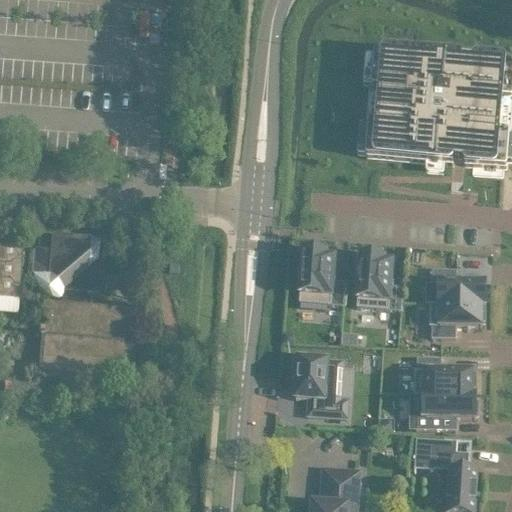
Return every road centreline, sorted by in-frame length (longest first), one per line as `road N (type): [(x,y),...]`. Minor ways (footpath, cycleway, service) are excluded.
road 1 (tertiary): [(231,511),(254,204)]
road 2 (residential): [(254,204),(0,184)]
road 3 (tertiary): [(254,204),(274,0)]
road 4 (residential): [(511,217),(310,198)]
